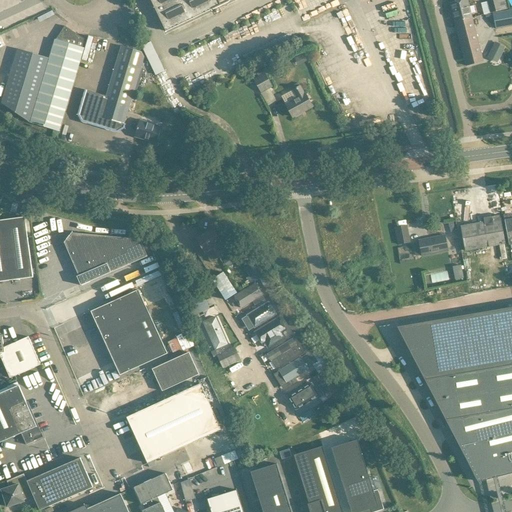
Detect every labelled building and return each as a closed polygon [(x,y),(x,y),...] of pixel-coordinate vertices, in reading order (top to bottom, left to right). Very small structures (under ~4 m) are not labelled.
[(151,0),(166,31),(232,0),(151,0)] [(327,4),(325,0),(298,0),(303,12),(327,4)] [(467,0),(461,0),(450,3),(455,22),(472,18),(467,0)] [(487,0),(491,13),(501,10),(501,9),(507,8),(504,0),(487,0)] [(490,13),(486,14),(486,18),(489,17),(490,24),(495,23),(496,29),(511,25),(511,9),(493,13),(493,14),(490,14),(490,13)] [(96,34),(98,29),(73,18),(71,23),(96,34)] [(472,18),(455,22),(466,66),(483,61),(472,18)] [(31,123),(53,130),(54,130),(53,135),(57,136),(59,131),(59,132),(87,40),(65,26),(65,27),(60,36),(58,41),(55,40),(50,59),(18,49),(2,103),(31,123)] [(151,41),(142,45),(156,77),(165,72),(151,41)] [(495,42),(487,58),(497,63),(505,47),(495,42)] [(125,124),(133,97),(135,97),(143,70),(141,69),(144,58),(141,52),(122,46),(107,96),(87,90),(80,115),(83,121),(117,131),(123,127),(125,124)] [(297,57),(301,66),(309,62),(305,53),(297,57)] [(254,80),(261,93),(272,87),(265,74),(254,80)] [(282,97),(288,109),(293,117),(312,107),(306,94),(305,95),(300,87),(298,83),(293,86),(295,90),(282,97)] [(140,120),(138,128),(135,137),(157,144),(162,126),(140,120)] [(476,206),(460,207),(459,196),(454,197),(456,224),(477,222),(476,206)] [(17,213),(30,215),(29,207),(19,203),(17,213)] [(507,258),(505,244),(501,221),(500,215),(492,216),(484,218),(484,222),(461,226),(463,236),(465,251),(500,245),(502,259),(507,258)] [(0,282),(33,278),(25,217),(0,220),(0,282)] [(395,228),(399,244),(411,242),(407,226),(395,228)] [(213,229),(205,234),(219,257),(230,250),(225,241),(222,243),(213,229)] [(147,243),(143,245),(140,240),(72,233),(65,242),(79,276),(77,277),(81,286),(152,255),(147,243)] [(219,257),(205,234),(196,239),(211,262),(214,260),(219,257)] [(414,243),(416,253),(416,255),(422,254),(422,256),(448,251),(447,245),(445,235),(419,240),(419,242),(414,243)] [(228,257),(223,260),(227,267),(233,264),(228,257)] [(245,268),(249,276),(247,278),(248,280),(249,282),(250,284),(263,276),(255,262),(245,268)] [(452,267),(455,280),(463,279),(461,265),(452,267)] [(212,279),(225,300),(236,293),(223,272),(212,279)] [(263,285),(270,296),(275,292),(269,282),(263,285)] [(256,283),(235,296),(242,306),(252,300),(255,305),(265,299),(262,294),(263,293),(256,283)] [(168,354),(139,290),(91,312),(120,375),(168,354)] [(198,313),(210,308),(206,298),(194,303),(198,313)] [(274,303),(280,313),(293,333),(297,331),(297,332),(300,331),(301,332),(305,330),(303,328),(305,327),(301,321),(299,322),(297,317),(292,320),(279,299),(274,303)] [(247,317),(243,319),(249,330),(254,327),(254,328),(277,315),(269,301),(246,315),(247,317)] [(511,307),(398,327),(478,482),(511,473),(511,307)] [(216,316),(203,322),(215,350),(212,352),(214,358),(218,356),(217,356),(225,352),(223,348),(229,345),(216,316)] [(254,332),(262,345),(264,343),(268,349),(285,338),(282,332),(287,329),(279,317),(254,332)] [(295,336),(302,348),(303,347),(307,345),(303,338),(300,333),(295,336)] [(0,354),(10,378),(41,365),(29,337),(13,344),(10,339),(3,340),(2,335),(0,335),(0,354)] [(178,337),(183,350),(189,347),(183,335),(178,337)] [(307,335),(303,338),(307,345),(303,347),(307,352),(311,350),(315,347),(307,335)] [(282,344),(267,354),(270,359),(276,369),(286,362),(301,353),(292,338),(282,344)] [(225,352),(217,356),(218,356),(223,368),(240,359),(235,348),(225,352)] [(305,353),(316,370),(326,364),(318,350),(313,353),(311,350),(307,352),(305,353)] [(206,371),(199,357),(192,359),(189,352),(152,369),(162,391),(206,371)] [(279,371),(274,374),(281,386),(286,383),(289,387),(298,381),(295,377),(308,369),(301,358),(279,371)] [(313,378),(324,395),(329,392),(318,375),(313,378)] [(288,397),(296,410),(319,395),(311,383),(288,397)] [(127,417),(148,464),(222,430),(201,384),(127,417)] [(41,436),(19,386),(0,393),(0,443),(22,434),(27,445),(35,442),(34,439),(41,436)] [(328,430),(320,431),(321,442),(329,441),(328,430)] [(331,448),(351,511),(360,511),(370,509),(370,511),(374,511),(384,509),(378,490),(373,492),(356,440),(331,448)] [(309,504),(308,504),(310,511),(342,511),(323,446),(294,455),(309,504)] [(289,449),(280,452),(282,459),(291,456),(289,449)] [(214,465),(223,465),(222,457),(214,458),(214,465)] [(19,484),(9,487),(2,490),(7,507),(24,502),(24,500),(34,496),(40,511),(93,488),(80,458),(28,481),(30,488),(21,491),(19,484)] [(291,511),(277,464),(251,472),(262,509),(259,510),(259,511),(291,511)] [(166,473),(134,488),(142,504),(143,504),(145,510),(143,511),(173,511),(165,494),(173,490),(170,483),(166,473)] [(180,482),(187,501),(195,498),(189,479),(180,482)] [(243,511),(237,490),(208,499),(211,511),(243,511)] [(129,511),(121,494),(88,509),(87,505),(70,511),(129,511)]
